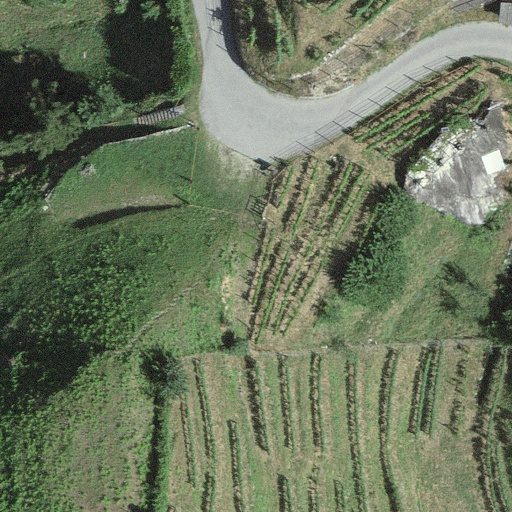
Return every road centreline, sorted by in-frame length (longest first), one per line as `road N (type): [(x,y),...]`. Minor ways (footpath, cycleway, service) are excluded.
road 1 (unclassified): [(511,45),(455,46),(325,122),(254,130),(235,115),(205,0)]
road 2 (track): [(227,92),(0,177)]
